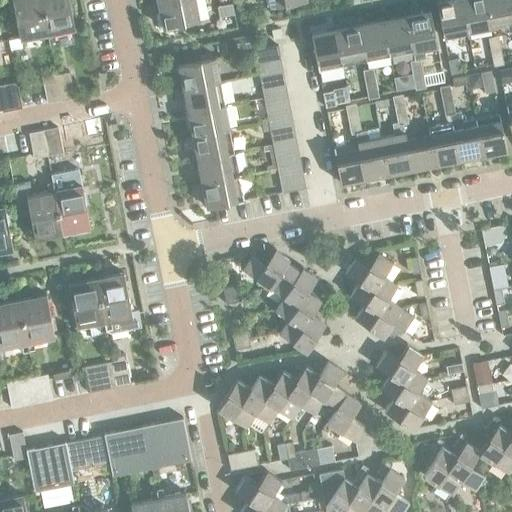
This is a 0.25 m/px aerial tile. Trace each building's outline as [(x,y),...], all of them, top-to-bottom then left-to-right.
[(12,0),(20,39),(48,34),(40,0),(12,0)] [(70,0),(40,0),(48,34),(76,28),(70,0)] [(200,20),(195,0),(172,0),(158,3),(163,27),(200,20)] [(444,37),(467,32),(461,0),(438,0),(436,0),(444,37)] [(485,0),(461,0),(467,32),(491,27),(485,0)] [(485,0),(491,27),(511,23),(511,8),(510,0),(485,0)] [(219,16),(234,13),(232,2),(217,5),(219,16)] [(425,58),(423,48),(437,46),(429,9),(406,14),(414,50),(412,51),(414,60),(409,60),(412,75),(422,73),(420,59),(425,58)] [(406,14),(382,18),(389,55),(412,51),(414,50),(406,14)] [(366,60),(389,55),(382,18),(359,23),(366,60)] [(359,23),(335,28),(342,65),(366,60),(359,23)] [(342,65),(335,28),(311,32),(319,69),(342,65)] [(490,51),(500,49),(497,35),(487,37),(490,51)] [(256,48),(258,61),(281,56),(279,43),(256,48)] [(503,63),(500,49),(490,51),(493,66),(503,63)] [(178,63),(183,87),(220,80),(215,56),(178,63)] [(258,61),(261,74),(284,69),(281,56),(258,61)] [(448,59),(451,74),(461,72),(458,57),(448,59)] [(365,84),(375,82),(372,67),(362,69),(365,84)] [(261,74),(264,87),(286,82),(284,69),(261,74)] [(494,90),(490,70),(480,72),(484,92),(494,90)] [(70,71),(56,74),(62,99),(75,97),(70,71)] [(425,87),(422,73),(412,75),(414,89),(425,87)] [(42,76),(47,102),(62,99),(56,74),(42,76)] [(465,75),(452,77),(453,85),(467,82),(467,81),(471,80),(470,75),(465,76),(465,75)] [(188,111),(225,103),(220,80),(183,87),(188,111)] [(16,81),(0,84),(0,109),(2,109),(2,111),(21,107),(16,81)] [(264,87),(266,99),(289,95),(286,82),(264,87)] [(378,96),(375,82),(365,84),(367,98),(378,96)] [(441,100),(451,98),(449,85),(438,86),(441,100)] [(323,92),(326,106),(336,104),(333,90),(323,92)] [(391,96),(394,108),(404,107),(402,93),(391,96)] [(266,99),(269,112),(291,108),(289,95),(266,99)] [(451,113),(453,122),(459,159),(483,154),(476,117),(461,120),(460,110),(454,111),(451,98),(441,100),(443,114),(451,113)] [(345,104),(348,119),(359,117),(356,102),(345,104)] [(188,111),(193,135),(230,127),(225,103),(188,111)] [(389,172),(412,168),(405,131),(404,131),(402,123),(407,122),(404,107),(394,108),(396,121),(391,122),(393,134),(381,136),(389,172)] [(269,112),(271,125),(294,121),(291,108),(269,112)] [(436,163),(459,159),(453,122),(451,113),(443,114),(445,123),(429,127),(436,163)] [(483,154),(507,149),(499,113),(476,117),(483,154)] [(101,117),(84,120),(87,135),(104,132),(101,117)] [(356,132),(358,141),(365,177),(389,172),(381,136),(368,139),(366,129),(361,130),(359,117),(348,119),(351,133),(356,132)] [(271,125),(274,138),(297,133),(294,121),(271,125)] [(69,122),(41,128),(47,154),(75,148),(69,122)] [(198,158),(234,150),(230,127),(193,135),(198,158)] [(429,127),(405,131),(412,168),(436,163),(429,127)] [(41,128),(29,131),(34,157),(47,154),(41,128)] [(274,138),(276,151),(299,146),(297,134),(274,138)] [(334,145),(341,182),(365,177),(358,141),(334,145)] [(276,151),(279,164),(301,159),(299,146),(276,151)] [(198,158),(202,182),(239,174),(234,150),(198,158)] [(278,164),(281,177),(304,172),(301,159),(278,164)] [(281,177),(284,190),(306,185),(304,172),(281,177)] [(244,198),(239,174),(202,182),(207,205),(244,198)] [(35,236),(63,230),(54,188),(31,192),(28,182),(12,185),(18,218),(31,215),(35,236)] [(82,182),(54,188),(63,230),(90,225),(82,182)] [(4,204),(0,204),(0,249),(13,247),(4,204)] [(242,265),(269,285),(279,270),(289,256),(275,246),(265,260),(252,251),(242,265)] [(373,289),(383,275),(392,261),(377,250),(368,264),(356,255),(346,269),(360,279),(373,289)] [(421,270),(418,255),(410,256),(413,272),(421,270)] [(497,263),(489,265),(492,280),(500,279),(497,263)] [(269,285),(282,294),(296,304),(307,289),(316,276),(302,266),(292,279),(279,270),(269,285)] [(96,276),(106,328),(111,332),(142,326),(138,308),(131,309),(123,271),(96,276)] [(350,293),(363,302),(377,312),(387,298),(396,284),(383,275),(373,289),(360,279),(350,293)] [(77,326),(89,323),(91,335),(103,333),(106,329),(106,328),(96,276),(68,282),(77,326)] [(418,295),(425,293),(422,278),(415,279),(418,295)] [(225,294),(240,291),(239,284),(223,287),(225,294)] [(501,286),(494,288),(497,303),(504,302),(501,286)] [(272,308),(286,318),(300,328),(312,311),(321,299),(307,289),(296,304),(282,294),(272,308)] [(240,291),(225,294),(226,302),(241,299),(240,291)] [(46,292),(20,298),(28,341),(55,335),(46,292)] [(0,346),(28,341),(20,298),(0,301),(0,346)] [(413,316),(387,298),(377,312),(363,302),(354,316),(383,335),(402,331),(413,316)] [(422,318),(430,316),(427,301),(419,302),(422,318)] [(498,310),(501,326),(509,324),(506,309),(498,310)] [(325,321),(312,311),(300,328),(286,318),(278,330),(305,349),(325,321)] [(248,329),(232,332),(234,340),(249,337),(248,329)] [(234,340),(235,347),(251,344),(249,337),(234,340)] [(374,362),(387,371),(401,381),(411,366),(420,352),(406,343),(397,357),(384,348),(374,362)] [(112,355),(113,359),(118,384),(132,381),(126,352),(112,355)] [(85,364),(90,390),(118,384),(113,359),(85,364)] [(308,387),(323,398),(337,407),(346,394),(332,384),(341,370),(327,360),(318,374),(308,387)] [(477,384),(493,381),(489,360),(473,363),(477,384)] [(448,372),(463,369),(462,362),(446,365),(448,372)] [(304,365),(295,378),(285,392),(301,403),(314,412),(323,398),(308,387),(318,374),(304,365)] [(378,385),(392,394),(406,404),(416,389),(425,376),(411,366),(401,381),(387,371),(378,385)] [(262,397),(278,407),(291,416),(301,403),(285,392),(295,378),(281,369),(272,382),(262,397)] [(40,400),(53,398),(48,372),(35,375),(40,400)] [(259,373),(249,387),(240,401),(255,411),(269,421),(278,407),(262,397),(272,382),(259,373)] [(7,380),(12,406),(40,400),(35,375),(7,380)] [(245,425),(255,411),(240,401),(249,387),(236,378),(217,406),(245,425)] [(493,381),(477,384),(478,392),(494,389),(493,381)] [(453,395),(468,392),(466,384),(451,387),(453,395)] [(392,394),(382,408),(409,426),(429,397),(416,389),(406,404),(392,394)] [(468,392),(453,395),(454,403),(469,400),(468,392)] [(346,394),(337,407),(328,421),(354,439),(364,425),(350,416),(359,403),(346,394)] [(506,469),(511,460),(511,453),(499,444),(509,431),(496,422),(499,418),(493,413),(483,426),(490,431),(477,448),(506,469)] [(511,413),(506,422),(511,426),(509,431),(499,444),(511,453),(511,413)] [(145,423),(153,464),(192,457),(184,415),(145,423)] [(106,431),(106,433),(111,461),(114,472),(153,464),(145,423),(106,431)] [(15,459),(29,456),(27,447),(24,431),(10,434),(15,459)] [(457,449),(453,454),(444,467),(460,478),(472,487),(483,471),(469,461),(478,449),(464,439),(466,436),(460,432),(451,444),(457,449)] [(111,461),(106,433),(68,440),(73,468),(111,461)] [(449,492),(460,478),(444,467),(453,454),(441,444),(443,441),(437,436),(428,448),(434,454),(421,472),(449,492)] [(27,447),(29,456),(36,488),(75,480),(73,468),(68,440),(67,439),(27,447)] [(277,443),(280,458),(288,457),(290,468),(335,459),(332,444),(294,451),(292,440),(277,443)] [(228,453),(231,468),(258,463),(255,447),(228,453)] [(380,479),(370,494),(384,503),(378,511),(398,511),(408,498),(394,489),(403,475),(389,466),(392,461),(386,458),(385,457),(384,458),(376,470),(383,474),(380,479)] [(360,479),(347,498),(361,508),(367,511),(378,511),(384,503),(370,494),(380,479),(366,470),(369,466),(364,462),(362,461),(361,463),(353,474),(355,475),(360,479)] [(342,467),(318,472),(325,503),(334,509),(338,511),(358,511),(361,508),(347,498),(360,479),(355,475),(351,480),(344,475),(342,467)] [(261,507),(270,494),(279,480),(265,471),(256,484),(242,475),(233,488),(247,498),(261,507)] [(317,496),(316,488),(300,491),(302,499),(317,496)] [(190,511),(186,491),(159,496),(162,511),(190,511)] [(28,511),(25,493),(0,498),(0,511),(28,511)] [(238,511),(276,511),(283,502),(270,494),(261,507),(247,498),(238,511)] [(133,511),(162,511),(159,496),(132,502),(133,511)] [(329,511),(334,509),(325,503),(326,511),(329,511)]
